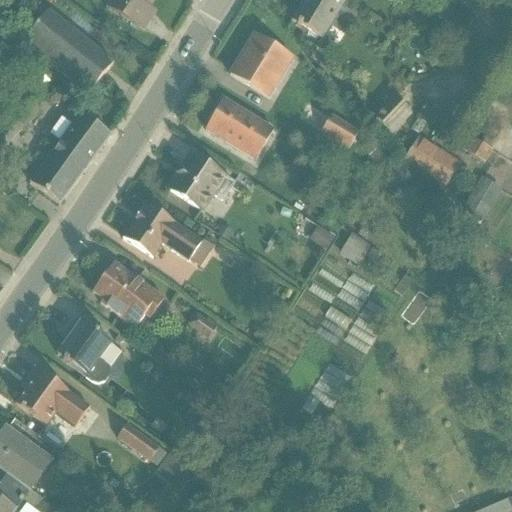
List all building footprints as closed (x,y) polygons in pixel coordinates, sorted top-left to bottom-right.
[(111,0),(105,11),(143,35),(162,5),(153,0),(111,0)] [(289,27),(322,45),(346,2),(342,0),(300,0),(303,1),(289,27)] [(115,106),(139,74),(71,23),(47,56),(115,106)] [(226,79),(267,103),(292,60),(251,36),(226,79)] [(407,97),(384,117),(402,138),(425,117),(407,97)] [(253,167),(275,134),(222,100),(201,133),(253,167)] [(59,209),(108,139),(78,118),(29,187),(59,209)] [(347,120),(334,138),(367,160),(380,142),(347,120)] [(459,166),(418,139),(400,166),(441,192),(459,166)] [(211,223),(233,186),(188,158),(165,195),(211,223)] [(511,194),(500,181),(482,197),(498,215),(511,202),(511,194)] [(187,268),(202,247),(145,206),(120,241),(152,264),(162,250),(187,268)] [(330,250),(345,250),(345,238),(330,238),(330,250)] [(386,273),(394,253),(362,241),(354,261),(386,273)] [(337,271),(358,280),(363,271),(342,261),(337,271)] [(142,332),(163,304),(114,267),(93,296),(142,332)] [(206,317),(202,326),(222,335),(226,327),(206,317)] [(85,381),(112,348),(82,324),(55,356),(85,381)] [(74,430),(88,412),(42,376),(16,409),(43,431),(55,416),(74,430)] [(0,470),(32,493),(53,462),(4,428),(0,433),(0,470)] [(133,445),(195,496),(209,479),(147,428),(133,445)] [(0,511),(14,511),(16,511),(0,499),(0,511)]
